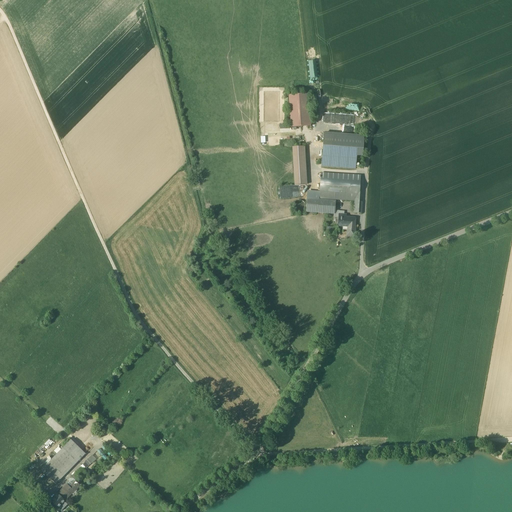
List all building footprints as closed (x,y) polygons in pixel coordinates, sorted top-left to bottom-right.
[(308,94),(288,95),(291,128),(311,126),(308,94)] [(355,114),(324,113),(323,123),(354,125),(355,114)] [(393,127),(399,124),(397,118),(390,121),(393,127)] [(324,133),(321,166),(355,169),(356,156),(362,156),(364,136),(324,133)] [(294,185),(308,184),(306,146),(292,147),(294,185)] [(319,200),(335,201),(354,201),(353,212),(354,213),(358,213),(361,176),(321,173),(320,192),(319,200)] [(334,214),(335,201),(319,200),(320,192),(308,191),(307,212),(328,214),(334,214)] [(346,215),(338,214),(337,226),(348,227),(353,227),(353,226),(354,218),(346,217),(346,215)] [(353,227),(348,227),(347,236),(355,237),(355,232),(354,232),(355,226),(353,226),(353,227)] [(44,444),(50,450),(55,445),(49,439),(44,444)] [(71,440),(62,448),(70,456),(77,463),(85,454),(71,440)] [(62,448),(41,470),(49,478),(70,456),(62,448)] [(105,460),(107,457),(100,449),(97,451),(105,460)] [(70,456),(49,478),(56,484),(77,463),(70,456)] [(86,468),(93,463),(90,458),(83,463),(86,468)] [(77,471),(71,477),(74,480),(80,474),(77,471)] [(69,487),(67,485),(57,494),(64,501),(71,494),(72,494),(80,486),(75,481),(69,487)] [(57,494),(51,501),(58,508),(65,501),(64,501),(57,494)]
